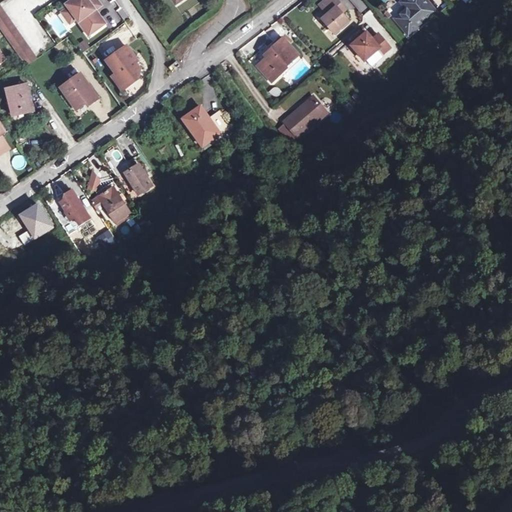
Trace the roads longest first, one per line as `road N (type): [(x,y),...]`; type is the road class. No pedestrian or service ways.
road 1 (secondary): [(511,385),(394,453),(149,511)]
road 2 (residential): [(0,203),(181,81)]
